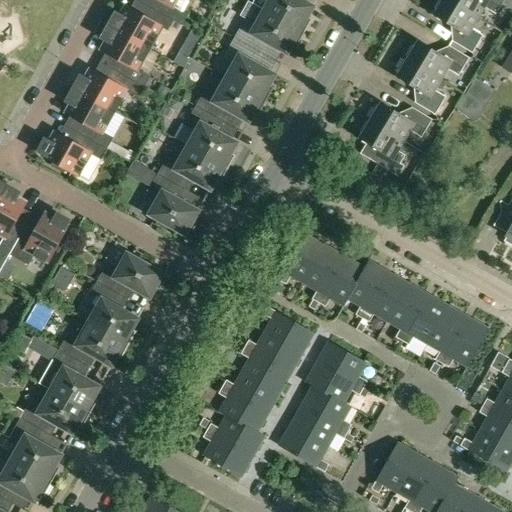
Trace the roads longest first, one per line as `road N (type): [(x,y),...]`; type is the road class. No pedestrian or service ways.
road 1 (residential): [(511,300),(276,168)]
road 2 (residential): [(215,278),(10,164)]
road 3 (unclassified): [(276,168),(370,0)]
road 4 (residential): [(10,164),(101,0)]
road 5 (unclassified): [(125,441),(215,278)]
road 6 (residential): [(125,441),(252,511)]
road 7 (residential): [(389,420),(414,377),(449,397),(427,439)]
road 8 (unclassified): [(215,278),(276,168)]
